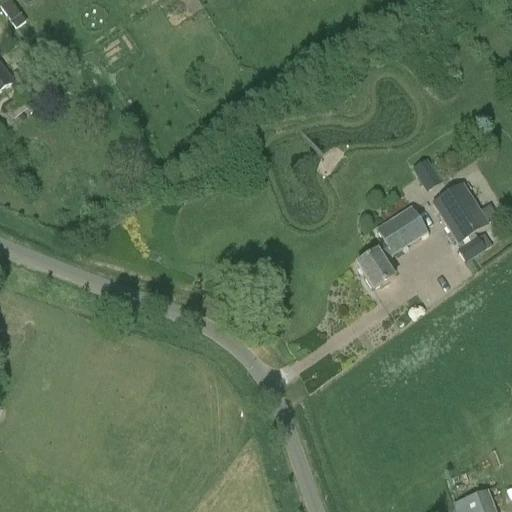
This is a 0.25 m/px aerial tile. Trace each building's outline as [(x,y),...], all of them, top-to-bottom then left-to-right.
[(0,65),(0,95),(14,85),(0,65)] [(33,88),(17,100),(26,112),(42,100),(33,88)] [(440,186),(427,163),(412,173),(425,195),(440,186)] [(489,228),(462,187),(431,207),(457,249),(489,228)] [(375,252),(376,255),(356,267),(372,292),(392,280),(383,265),(428,237),(411,210),(374,233),(383,247),(375,252)] [(476,240),(456,253),(466,267),(485,254),(485,253),(492,248),(484,236),(477,241),(476,240)] [(457,511),(490,511),(485,498),(456,508),(457,511)]
